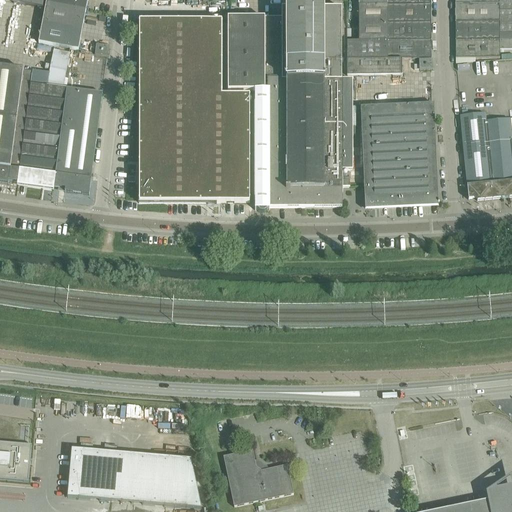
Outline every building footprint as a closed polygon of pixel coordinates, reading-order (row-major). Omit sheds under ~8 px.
[(0,0),(0,1),(6,2),(5,6),(14,8),(14,4),(43,9),(44,0),(0,0)] [(46,0),(38,44),(78,52),(81,40),(88,0),(46,0)] [(357,0),(358,42),(358,43),(386,43),(431,42),(430,0),(357,0)] [(511,5),(455,6),(455,24),(511,23),(511,5)] [(256,92),(256,103),(256,198),(256,211),(258,212),(259,213),(261,214),(263,214),(265,214),(267,213),(268,212),(270,211),(270,209),(342,209),(342,188),(350,188),(350,179),(350,173),(351,173),(351,99),(350,82),(342,82),(342,81),(341,81),(341,42),(340,9),(280,9),(280,19),(272,19),(226,19),(227,92),(256,92)] [(139,23),(139,205),(250,205),(250,97),(222,97),(222,23),(139,23)] [(511,23),(455,24),(455,42),(500,42),(511,41),(511,23)] [(511,41),(500,42),(500,51),(511,51),(511,41)] [(358,43),(358,42),(347,42),(347,60),(387,61),(386,43),(358,43)] [(387,61),(402,61),(432,60),(431,42),(386,43),(387,61)] [(500,51),(500,42),(455,42),(455,61),(500,60),(500,51)] [(109,49),(100,48),(97,47),(95,57),(108,58),(109,49)] [(54,189),(67,90),(62,90),(69,54),(54,52),(47,88),(39,87),(41,75),(33,73),(17,188),(53,192),(54,189)] [(402,77),(402,61),(347,61),(347,76),(402,77)] [(420,72),(432,72),(432,62),(419,62),(420,72)] [(0,184),(8,186),(8,182),(17,184),(17,187),(17,188),(33,73),(0,68),(0,184)] [(65,190),(65,194),(90,197),(92,181),(91,181),(102,95),(67,90),(54,189),(65,190)] [(438,203),(434,106),(361,109),(364,188),(365,211),(438,208),(438,205),(439,205),(439,203),(438,203)] [(460,118),(468,201),(477,200),(477,202),(493,201),(485,123),(485,115),(460,118)] [(509,121),(485,123),(493,201),(511,198),(511,140),(511,141),(509,121)] [(0,443),(0,481),(28,484),(32,447),(0,443)] [(71,450),(67,500),(202,511),(191,461),(71,450)] [(265,470),(257,464),(255,465),(252,452),(223,459),(234,509),(294,496),(287,467),(266,472),(265,470)] [(511,511),(511,479),(490,494),(492,502),(493,511),(511,511)] [(493,511),(492,502),(477,505),(443,511),(493,511)]
